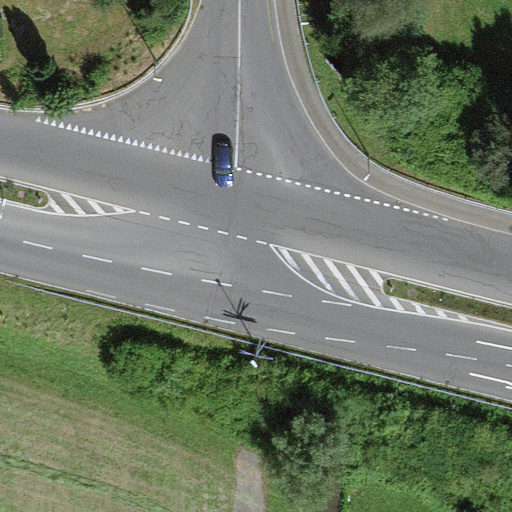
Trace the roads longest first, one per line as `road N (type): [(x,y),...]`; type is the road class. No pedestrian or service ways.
road 1 (secondary): [(233,249),(511,320)]
road 2 (tertiary): [(233,249),(228,0)]
road 3 (secondary): [(0,187),(233,249)]
